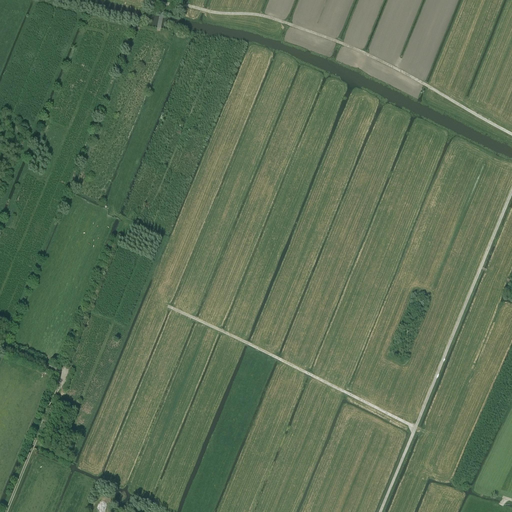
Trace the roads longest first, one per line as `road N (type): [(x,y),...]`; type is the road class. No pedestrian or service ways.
road 1 (track): [(511,135),(364,53),(283,22),(144,0)]
road 2 (track): [(379,511),(511,191)]
road 3 (track): [(5,511),(120,239)]
road 4 (track): [(414,427),(170,307)]
